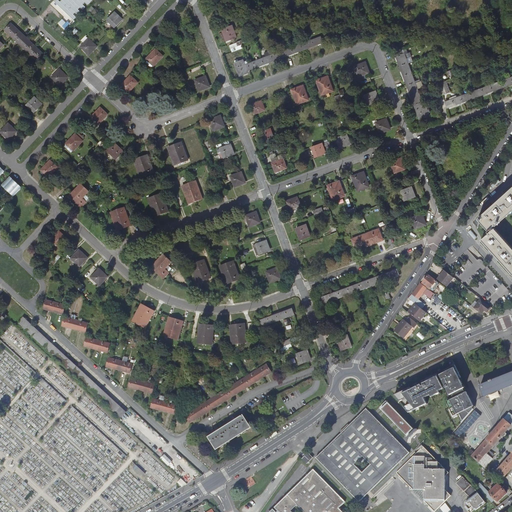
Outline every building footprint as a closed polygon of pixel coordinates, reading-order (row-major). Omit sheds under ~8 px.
[(88,5),(92,0),(62,0),(60,2),(57,0),(55,2),(73,20),(76,17),(73,15),(75,12),(78,15),(81,12),(78,10),(80,7),(83,10),(85,7),(83,5),(85,2),(88,5)] [(56,8),(53,11),(58,16),(61,13),(56,8)] [(123,19),(120,16),(115,11),(107,20),(114,26),(115,27),(123,19)] [(5,29),(12,36),(19,30),(11,23),(5,29)] [(223,29),(224,31),(227,40),(236,37),(232,25),(223,29)] [(19,30),(12,36),(23,46),(26,43),(23,40),(26,36),(19,30)] [(26,43),(23,46),(30,52),(36,46),(26,36),(23,40),(26,43)] [(306,42),(309,47),(323,42),(321,36),(306,42)] [(97,46),(94,43),(89,38),(82,46),(90,54),(97,46)] [(192,40),(191,41),(182,44),(185,54),(196,50),(192,40)] [(305,42),(291,47),(293,53),(309,47),(306,42),(305,42)] [(36,46),(30,52),(37,59),(43,53),(36,46)] [(277,53),(279,58),(293,53),(291,47),(277,53)] [(156,49),(147,58),(154,65),(163,56),(157,49),(156,49)] [(277,53),(276,53),(263,58),(265,64),(279,58),(277,53)] [(405,53),(396,56),(400,66),(408,63),(405,53)] [(265,64),(263,58),(262,58),(250,63),(252,69),(265,64)] [(243,59),(235,62),(240,75),(248,72),(247,70),(252,69),(250,63),(245,65),(243,59)] [(355,66),(359,76),(366,73),(369,72),(365,62),(355,66)] [(408,63),(400,66),(404,76),(412,72),(408,63)] [(60,69),(59,70),(53,77),(61,84),(68,76),(60,69)] [(412,72),(404,76),(407,85),(416,82),(412,72)] [(131,75),(122,85),(129,92),(138,82),(132,76),(131,75)] [(206,76),(205,76),(195,80),(199,90),(210,86),(206,76)] [(327,76),(317,80),(322,94),(333,90),(328,77),(327,76)] [(507,85),(505,79),(491,85),(493,91),(507,85)] [(416,82),(407,85),(411,95),(419,92),(416,82)] [(303,85),(292,89),(297,103),(308,99),(303,85)] [(493,91),(491,85),(476,90),(478,96),(493,91)] [(376,90),(375,91),(365,94),(369,104),(379,100),(376,90)] [(478,96),(476,90),(465,95),(461,96),(463,102),(478,96)] [(419,92),(411,95),(414,105),(423,102),(419,92)] [(42,104),(40,101),(35,96),(27,105),(34,112),(42,104)] [(445,102),(448,107),(463,102),(461,96),(445,102)] [(251,104),(252,107),(254,113),(265,109),(261,100),(251,104)] [(423,102),(414,105),(419,118),(427,115),(426,112),(430,111),(428,106),(425,107),(423,102)] [(101,107),(92,116),(99,123),(108,114),(101,107)] [(210,119),(211,120),(214,130),(221,127),(224,126),(220,116),(210,119)] [(386,118),(385,119),(376,122),(380,132),(390,129),(386,118)] [(17,131),(14,128),(9,123),(1,131),(9,139),(17,131)] [(270,128),(261,131),(265,143),(275,139),(270,128)] [(350,143),(350,142),(346,133),(336,137),(338,143),(340,147),(350,143)] [(75,134),(67,143),(74,150),(83,141),(76,134),(75,134)] [(108,150),(110,152),(117,158),(124,151),(114,142),(108,150)] [(182,142),(168,147),(175,165),(188,160),(182,142)] [(326,152),(325,151),(322,142),(311,146),(314,153),(315,156),(326,152)] [(464,159),(458,142),(444,147),(451,164),(464,159)] [(231,144),(230,144),(220,148),(224,158),(231,155),(235,154),(231,144)] [(148,155),(134,160),(141,177),(154,172),(148,155)] [(272,162),(273,164),(276,171),(286,167),(283,158),(272,162)] [(391,162),(391,163),(394,172),(405,168),(401,158),(391,162)] [(50,160),(41,170),(49,177),(58,167),(50,160)] [(242,172),(240,173),(231,176),(235,186),(245,182),(242,172)] [(363,172),(353,176),(358,190),(369,186),(363,172)] [(408,179),(406,174),(398,176),(400,182),(408,179)] [(3,184),(8,189),(15,182),(9,177),(3,184)] [(498,179),(491,185),(493,188),(500,182),(498,179)] [(189,203),(203,198),(196,181),(182,186),(187,199),(189,203)] [(339,181),(328,185),(333,199),(344,195),(339,182),(339,181)] [(13,188),(10,191),(14,195),(21,188),(16,184),(13,188)] [(69,196),(81,207),(86,201),(82,198),(88,191),(81,184),(72,193),(69,196)] [(411,186),(410,186),(401,190),(404,199),(415,196),(411,186)] [(511,187),(503,196),(495,203),(477,219),(490,233),(480,241),(490,251),(494,256),(511,276),(511,275),(511,248),(493,227),(501,220),(511,209),(511,187)] [(155,216),(168,211),(162,193),(149,198),(155,216)] [(286,200),(287,203),(290,209),(300,205),(297,197),(297,196),(286,200)] [(117,230),(131,225),(124,207),(111,212),(117,230)] [(246,216),(246,217),(250,226),(256,224),(260,222),(256,212),(246,216)] [(422,213),(420,214),(411,217),(415,228),(426,224),(422,213)] [(300,239),(304,237),(310,235),(306,224),(297,227),(300,239)] [(369,245),(377,242),(382,240),(378,229),(365,234),(369,245)] [(52,239),(52,240),(60,246),(65,241),(67,238),(59,231),(52,239)] [(476,237),(470,231),(468,233),(474,240),(476,237)] [(356,250),(369,245),(365,234),(352,239),(356,250)] [(267,240),(266,240),(256,244),(260,254),(270,250),(267,240)] [(79,250),(79,251),(72,258),(80,265),(87,257),(79,250)] [(308,258),(309,260),(311,266),(322,262),(319,254),(308,258)] [(152,267),(164,277),(169,272),(165,269),(171,262),(164,255),(155,263),(152,267)] [(191,265),(198,282),(211,277),(204,260),(191,265)] [(233,261),(220,266),(227,283),(240,278),(233,261)] [(277,268),(276,268),(267,272),(271,282),(281,278),(277,268)] [(99,269),(98,269),(92,277),(100,284),(105,279),(107,276),(99,269)] [(382,275),(384,281),(385,280),(399,275),(397,269),(382,275)] [(454,278),(445,270),(438,279),(447,287),(454,278)] [(423,282),(430,288),(436,280),(429,274),(423,282)] [(368,280),(370,286),(384,281),(382,275),(379,276),(368,280)] [(370,286),(368,280),(353,286),(355,291),(370,286)] [(416,296),(420,299),(423,295),(425,296),(426,294),(432,298),(435,294),(421,282),(413,294),(416,296)] [(355,291),(353,286),(338,291),(340,297),(355,291)] [(120,288),(119,288),(113,296),(121,303),(128,294),(120,288)] [(340,297),(338,291),(323,297),(325,303),(340,297)] [(491,306),(482,299),(474,308),(481,314),(485,309),(487,311),(491,306)] [(43,309),(53,312),(55,303),(45,300),(43,309)] [(55,303),(53,312),(63,314),(65,305),(55,303)] [(142,304),(140,308),(133,320),(145,327),(151,317),(154,310),(142,304)] [(413,308),(424,317),(427,312),(417,304),(413,308)] [(276,314),(278,320),(294,314),(292,308),(276,314)] [(424,317),(413,308),(410,312),(420,321),(424,317)] [(3,311),(0,313),(0,316),(4,320),(8,316),(7,315),(3,311)] [(278,320),(276,314),(260,320),(262,326),(278,320)] [(33,325),(24,317),(19,322),(28,330),(33,325)] [(77,325),(79,321),(65,317),(63,326),(72,328),(73,324),(77,325)] [(169,317),(168,321),(164,335),(178,339),(181,328),(183,321),(169,317)] [(416,328),(418,325),(409,317),(407,320),(405,319),(395,330),(404,337),(414,326),(416,328)] [(73,324),(72,328),(85,332),(88,323),(79,321),(77,325),(73,324)] [(230,325),(230,329),(232,344),(246,342),(245,330),(243,323),(230,325)] [(95,382),(33,325),(28,330),(77,376),(115,412),(121,406),(95,382)] [(199,325),(199,328),(198,343),(212,344),(213,333),(213,325),(199,325)] [(351,346),(347,335),(338,338),(342,350),(351,346)] [(87,337),(84,346),(94,348),(95,345),(100,346),(101,341),(87,337)] [(95,345),(94,348),(109,352),(111,344),(101,341),(100,346),(95,345)] [(307,350),(306,350),(297,354),(300,363),(307,361),(311,359),(307,350)] [(122,366),(123,362),(110,358),(107,367),(116,369),(117,365),(122,366)] [(117,365),(116,369),(130,373),(132,364),(123,362),(122,366),(117,365)] [(258,369),(263,377),(271,372),(266,364),(258,369)] [(401,392),(395,395),(400,402),(402,401),(402,399),(405,397),(407,398),(411,404),(405,408),(409,414),(413,411),(412,410),(415,409),(415,410),(428,404),(425,398),(424,396),(430,393),(431,395),(435,393),(436,395),(440,393),(439,391),(438,389),(445,385),(446,387),(450,395),(452,394),(454,398),(447,401),(454,416),(458,414),(460,413),(463,420),(472,410),(471,407),(472,407),(466,392),(464,393),(462,386),(463,385),(461,381),(462,380),(455,365),(444,370),(445,372),(440,375),(441,376),(439,377),(437,374),(419,383),(420,385),(415,388),(414,385),(401,392)] [(263,377),(258,369),(246,377),(251,384),(263,377)] [(511,372),(493,381),(492,380),(489,381),(490,382),(480,386),(484,396),(511,385),(511,372)] [(251,384),(246,377),(234,384),(239,392),(251,384)] [(131,378),(129,387),(138,390),(139,385),(144,387),(145,382),(131,378)] [(139,385),(138,390),(153,393),(155,385),(145,382),(144,387),(139,385)] [(230,395),(231,397),(239,392),(234,384),(226,389),(230,395)] [(230,395),(226,389),(217,395),(222,403),(231,397),(230,395)] [(222,403),(217,395),(206,402),(211,410),(222,403)] [(167,406),(168,402),(154,398),(151,408),(160,410),(162,405),(167,406)] [(162,405),(160,410),(175,414),(177,405),(171,403),(168,402),(167,406),(162,405)] [(211,410),(206,402),(194,409),(199,417),(211,410)] [(121,406),(115,412),(121,418),(127,412),(121,406)] [(368,493),(370,491),(409,452),(367,408),(360,415),(349,426),(348,424),(340,431),(342,433),(317,458),(326,468),(360,501),(367,494),(368,493)] [(199,417),(194,409),(186,415),(191,422),(199,417)] [(267,412),(261,416),(264,421),(271,418),(267,412)] [(471,456),(485,468),(493,458),(492,457),(495,454),(490,449),(511,424),(511,414),(509,413),(492,433),(471,456)] [(217,448),(218,450),(252,428),(244,417),(237,421),(235,419),(233,420),(232,421),(233,423),(221,432),(219,429),(217,430),(215,431),(217,434),(211,438),(215,445),(217,448)] [(427,505),(434,511),(451,496),(445,490),(445,476),(449,473),(423,447),(397,473),(410,487),(410,490),(412,490),(418,497),(425,503),(425,505),(427,505)] [(307,464),(313,458),(307,452),(305,454),(304,455),(305,456),(304,457),(303,459),(307,464)] [(511,454),(498,471),(505,477),(511,469),(511,454)] [(136,465),(135,464),(132,467),(134,468),(133,469),(140,476),(142,475),(143,476),(145,474),(136,465)] [(342,511),(339,508),(345,502),(337,493),(319,475),(314,469),(307,476),(285,497),(274,508),(278,511),(277,511),(275,511),(273,509),(270,511),(342,511)] [(471,511),(475,510),(476,511),(486,503),(484,501),(477,491),(474,489),(463,477),(456,484),(469,496),(471,498),(466,502),(468,505),(466,506),(466,509),(468,511),(471,511)] [(181,487),(187,484),(181,479),(178,483),(181,487)] [(479,483),(477,486),(492,501),(496,498),(498,501),(507,493),(498,483),(489,493),(479,483)]
